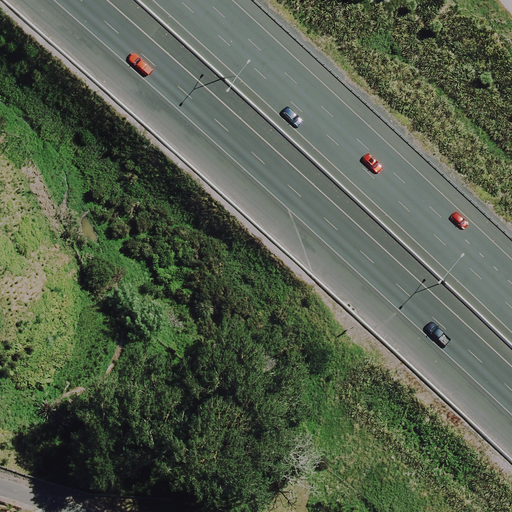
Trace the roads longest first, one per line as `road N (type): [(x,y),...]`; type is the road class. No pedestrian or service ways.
road 1 (motorway): [(511,388),(81,0)]
road 2 (motorway): [(177,0),(511,307)]
